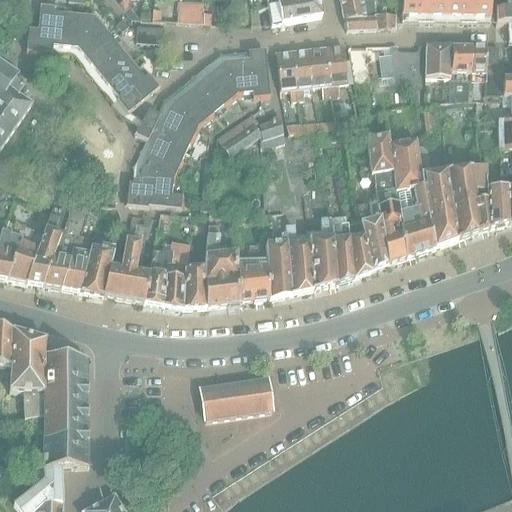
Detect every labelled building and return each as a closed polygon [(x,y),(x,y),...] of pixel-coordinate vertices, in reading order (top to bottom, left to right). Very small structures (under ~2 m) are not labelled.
[(112,0),(124,14),(128,11),(128,0),(112,0)] [(265,0),(267,10),(318,0),(317,0),(265,0)] [(318,0),(267,10),(270,29),(321,20),(318,0)] [(360,0),(338,0),(343,23),(373,21),(374,21),(374,18),(372,1),(362,4),(360,0)] [(395,0),(394,18),(394,33),(395,27),(489,28),(489,0),(395,0)] [(176,26),(202,28),(202,5),(177,4),(176,26)] [(56,10),(39,8),(37,32),(28,32),(25,55),(51,58),(52,49),(77,52),(118,102),(110,108),(121,121),(159,91),(148,78),(144,81),(94,20),(55,16),(56,10)] [(508,28),(508,15),(506,15),(505,15),(494,16),(495,29),(506,28),(508,28)] [(380,18),(374,18),(374,21),(375,33),(394,33),(394,18),(380,18)] [(373,21),(343,23),(345,34),(375,33),(374,21),(373,21)] [(122,35),(128,29),(122,22),(116,28),(122,35)] [(162,48),(163,31),(136,30),(135,46),(162,48)] [(4,35),(0,40),(0,45),(3,48),(9,39),(4,35)] [(392,49),(389,49),(394,87),(406,87),(406,55),(396,55),(396,50),(397,50),(397,49),(396,49),(392,49)] [(450,50),(424,49),(424,81),(449,83),(450,50)] [(450,49),(450,50),(449,83),(448,106),(467,104),(469,50),(450,49)] [(343,50),(325,52),(330,100),(338,99),(337,89),(342,88),(343,92),(347,92),(343,50)] [(469,50),(467,104),(468,104),(470,83),(481,83),(480,74),(483,74),(482,50),(469,50)] [(480,74),(481,83),(485,83),(485,99),(500,98),(500,101),(511,100),(511,84),(502,84),(502,94),(496,94),(497,50),(485,50),(482,50),(483,74),(480,74)] [(162,70),(163,52),(154,52),(153,70),(162,70)] [(325,52),(306,54),(311,96),(316,95),(315,91),(320,90),(322,101),(330,100),(325,52)] [(127,186),(125,205),(128,209),(148,212),(148,209),(181,213),(182,200),(171,199),(173,182),(197,130),(236,99),(252,97),(252,103),(269,101),(264,56),(260,53),(247,54),(248,64),(222,66),(170,109),(155,141),(150,138),(159,118),(148,113),(133,139),(152,147),(140,173),(139,187),(127,186)] [(306,54),(291,56),(297,104),(303,103),(302,93),(307,92),(308,96),(311,96),(306,54)] [(406,55),(406,87),(418,87),(418,55),(406,55)] [(297,104),(291,56),(274,58),(279,100),(284,99),(283,95),(288,94),(289,104),(297,104)] [(0,63),(0,152),(32,106),(17,96),(24,86),(15,79),(17,75),(0,63)] [(511,100),(500,101),(501,108),(510,108),(510,123),(511,123),(511,100)] [(252,117),(216,142),(228,161),(259,140),(254,129),(258,127),(252,117)] [(258,130),(259,140),(260,153),(285,147),(279,120),(266,124),(267,127),(258,130)] [(510,124),(497,123),(498,153),(511,152),(511,123),(510,123),(510,124)] [(336,133),(334,124),(316,126),(317,135),(336,133)] [(317,135),(316,126),(300,127),(301,136),(306,136),(311,135),(317,135)] [(300,127),(286,129),(287,137),(301,136),(300,127)] [(372,178),(376,207),(383,241),(382,242),(388,268),(406,262),(401,250),(399,233),(396,207),(392,183),(389,149),(387,138),(364,142),(370,178),(372,178)] [(387,138),(389,149),(392,183),(396,207),(399,233),(401,250),(406,262),(433,253),(421,179),(416,144),(389,149),(387,138)] [(209,214),(214,166),(204,165),(199,213),(209,214)] [(470,174),(448,176),(457,244),(487,232),(486,194),(485,194),(485,170),(470,174)] [(446,175),(421,179),(433,253),(457,244),(448,176),(446,176),(446,175)] [(508,192),(486,194),(487,232),(509,227),(508,192)] [(37,254),(26,288),(42,291),(51,261),(61,236),(71,206),(67,216),(52,211),(51,215),(37,254)] [(51,261),(42,291),(78,297),(90,252),(92,252),(94,243),(80,239),(90,209),(71,206),(61,236),(51,261)] [(376,207),(357,210),(358,221),(363,245),(366,257),(370,275),(388,268),(382,242),(383,241),(376,207)] [(359,227),(345,229),(352,283),(359,280),(358,280),(370,275),(366,257),(363,245),(358,221),(357,210),(356,210),(359,227)] [(324,241),(308,243),(312,294),(334,289),(329,222),(319,223),(321,235),(324,237),(324,241)] [(329,222),(334,289),(352,283),(345,229),(330,231),(329,222)] [(0,282),(6,284),(25,233),(26,233),(26,231),(6,224),(2,235),(1,234),(0,238),(0,282)] [(143,228),(129,225),(125,245),(120,272),(114,302),(143,307),(147,277),(136,275),(141,247),(140,247),(143,228)] [(283,231),(283,232),(284,240),(289,299),(312,294),(308,243),(308,239),(294,240),(293,230),(283,231)] [(6,284),(26,288),(37,254),(27,250),(32,237),(25,234),(26,233),(25,233),(6,284)] [(185,274),(182,313),(205,312),(206,239),(204,261),(202,274),(185,274)] [(206,239),(205,312),(237,308),(237,265),(236,256),(214,259),(214,250),(219,244),(219,240),(206,239)] [(279,246),(264,248),(268,303),(289,299),(284,240),(279,240),(279,246)] [(90,252),(78,297),(102,300),(115,248),(108,247),(105,255),(92,252),(90,252)] [(147,277),(143,307),(162,310),(166,266),(186,270),(188,249),(170,247),(169,256),(152,255),(150,269),(157,270),(156,278),(147,277)] [(247,264),(237,265),(237,308),(268,303),(264,248),(248,248),(248,253),(247,253),(247,264)] [(166,266),(162,310),(182,313),(185,274),(186,270),(166,266)] [(0,330),(0,368),(12,370),(11,395),(25,396),(23,422),(43,419),(43,358),(45,344),(12,334),(0,330)] [(43,358),(43,419),(43,472),(60,472),(88,472),(87,417),(86,363),(43,358)] [(270,415),(265,382),(244,386),(201,392),(205,425),(270,415)] [(141,468),(141,443),(124,443),(125,469),(141,468)] [(43,483),(13,507),(17,511),(35,511),(46,503),(58,504),(61,504),(60,472),(43,472),(43,483)] [(122,511),(114,498),(88,511),(122,511)] [(46,503),(35,511),(61,511),(62,507),(61,504),(58,504),(46,503)]
